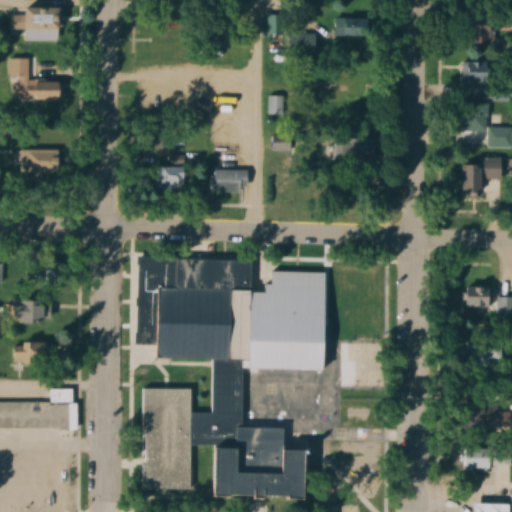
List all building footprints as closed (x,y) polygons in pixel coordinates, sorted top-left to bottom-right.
[(64,29),(64,9),(30,10),(30,29),(64,29)] [(267,16),(267,34),(284,34),(284,16),(267,16)] [(376,18),(335,18),(335,38),(376,38),(376,18)] [(497,43),(497,19),(476,19),(476,43),(497,43)] [(155,33),(141,33),(141,53),(185,53),(185,41),(155,41),(155,33)] [(286,34),(286,53),(318,53),(318,34),(286,34)] [(8,77),(20,77),(19,100),(65,100),(65,80),(28,80),(28,58),(9,58),(8,77)] [(465,62),(465,83),(498,83),(498,62),(465,62)] [(366,76),(330,76),(330,98),(366,98),(366,76)] [(267,114),(283,114),(283,95),(267,95),(267,114)] [(511,148),(511,126),(498,126),(498,115),(489,115),(489,104),(476,104),(476,122),(445,122),(445,145),(485,145),(485,148),(511,148)] [(376,138),(351,138),(351,163),(376,163),(376,138)] [(20,149),(20,173),(60,173),(60,149),(20,149)] [(508,158),(480,158),(480,165),(467,165),(467,192),(486,192),(486,178),(508,178),(508,158)] [(156,166),(156,190),(187,190),(187,166),(156,166)] [(215,191),(249,191),(249,170),(215,170),(215,191)] [(258,261),(140,257),(137,344),(160,345),(160,358),(214,359),(212,413),(194,413),(194,389),(147,388),(144,488),(193,490),(194,447),(195,446),(223,447),(216,454),(214,496),(313,500),(315,450),(289,449),(290,429),(246,427),(247,392),(258,403),(261,400),(261,391),(250,391),(250,384),(264,371),(254,371),(258,261)] [(65,263),(44,263),(44,281),(65,281),(65,263)] [(313,312),(315,274),(270,272),(269,310),(313,312)] [(495,318),(511,317),(511,297),(495,297),(495,287),(467,287),(467,306),(495,306),(495,318)] [(52,324),(52,300),(11,300),(11,324),(52,324)] [(48,364),(48,343),(14,343),(14,364),(48,364)] [(467,365),(502,365),(502,343),(467,343),(467,365)] [(0,402),(0,429),(74,430),(74,389),(52,389),(51,403),(0,402)] [(511,411),(499,411),(499,404),(469,404),(469,431),(511,431),(511,411)] [(503,468),(503,451),(467,451),(467,468),(503,468)] [(511,511),(511,503),(475,503),(475,511),(511,511)]
